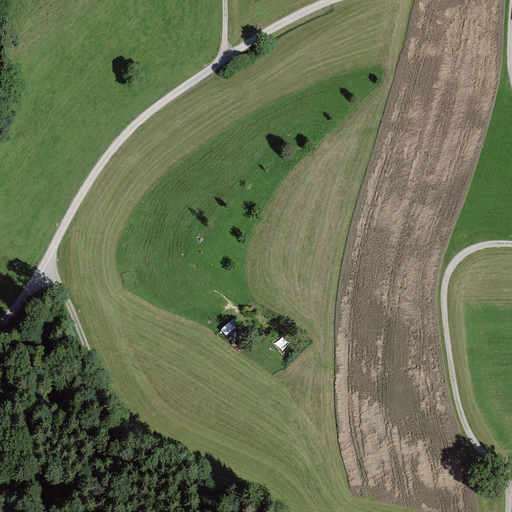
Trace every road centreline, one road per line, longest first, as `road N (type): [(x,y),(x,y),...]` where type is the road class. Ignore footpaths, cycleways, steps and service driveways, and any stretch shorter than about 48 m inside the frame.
road 1 (track): [(0,329),(50,261),(129,124),(228,56),(333,0)]
road 2 (track): [(278,511),(160,459),(130,428),(98,377),(50,261)]
road 3 (track): [(507,511),(510,477),(484,456),(462,421),(444,287),(461,258),(511,243)]
